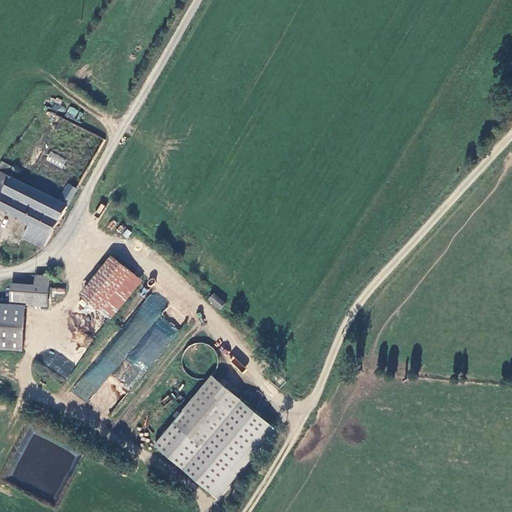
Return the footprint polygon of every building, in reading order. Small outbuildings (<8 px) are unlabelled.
[(68,106),(65,117),(78,120),(81,110),(68,106)] [(45,160),(62,168),(66,159),(50,151),(45,160)] [(0,170),(14,178),(19,170),(4,163),(0,169),(0,170)] [(47,247),(80,190),(69,185),(61,200),(14,178),(0,170),(0,191),(4,194),(0,202),(0,210),(30,227),(25,238),(41,247),(47,247)] [(155,291),(114,258),(82,297),(111,322),(123,330),(155,291)] [(52,277),(37,276),(36,286),(35,306),(50,308),(52,277)] [(36,286),(0,282),(0,303),(28,306),(35,306),(36,286)] [(210,302),(222,312),(227,305),(216,296),(210,302)] [(0,349),(24,351),(28,306),(0,303),(0,349)] [(68,378),(75,364),(47,349),(40,363),(68,378)] [(156,447),(205,390),(176,365),(127,422),(156,447)] [(215,378),(205,390),(156,447),(212,494),(271,425),(215,378)]
